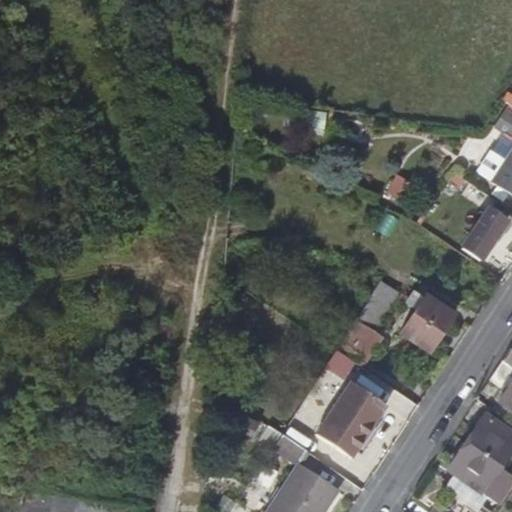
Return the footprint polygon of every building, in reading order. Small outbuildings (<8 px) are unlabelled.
[(511,137),(511,134),(511,114),(504,109),(492,126),(511,137)] [(511,196),(511,147),(490,182),(511,196)] [(463,179),(453,172),(446,182),(456,190),(463,179)] [(499,218),(505,207),(493,199),(459,250),(477,261),(505,220),(499,218)] [(342,357),(361,328),(388,285),(381,281),(333,351),(342,357)] [(452,317),(424,298),(400,335),(427,353),(452,317)] [(359,368),(378,339),(361,328),(342,357),(359,368)] [(511,349),(509,348),(500,362),(511,370),(511,349)] [(511,370),(500,362),(482,388),(497,399),(498,402),(511,411),(511,370)] [(382,407),(347,383),(330,409),(366,432),(382,407)] [(366,432),(330,409),(313,436),(348,459),(366,432)] [(470,426),(474,429),(464,444),(499,467),(511,447),(511,433),(485,414),(482,418),(477,415),(470,426)] [(277,436),(268,449),(293,465),(302,452),(277,436)] [(481,493),(499,467),(464,444),(446,470),(463,481),(481,493)] [(319,511),(333,492),(293,465),(264,509),(262,511),(319,511)] [(481,493),(463,481),(459,488),(460,490),(476,500),(481,493)]
